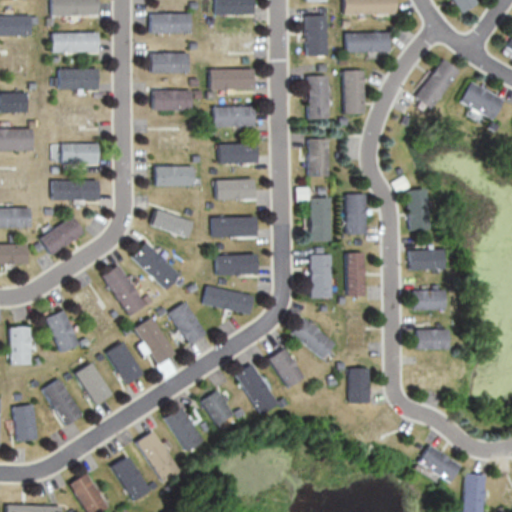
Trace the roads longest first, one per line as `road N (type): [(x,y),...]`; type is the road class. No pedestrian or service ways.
road 1 (residential): [(277,0),(275,311),(65,457),(0,473)]
road 2 (residential): [(436,26),(395,73),(365,145),(387,216),(391,394),(477,448),(511,445)]
road 3 (residential): [(121,0),(122,216),(96,250),(26,293),(0,295)]
road 4 (residential): [(421,0),(451,40),(511,78)]
